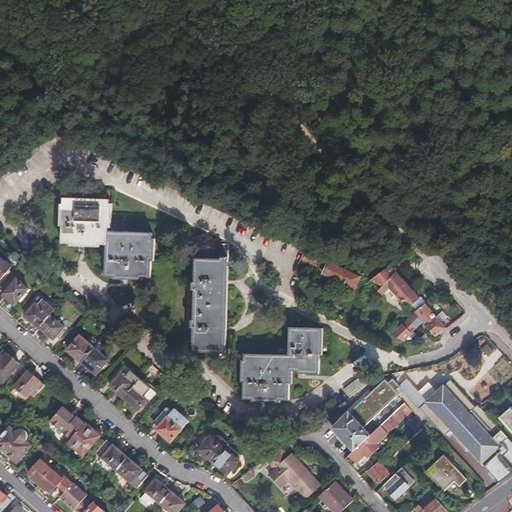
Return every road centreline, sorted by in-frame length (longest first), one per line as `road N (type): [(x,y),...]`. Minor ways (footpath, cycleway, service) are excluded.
road 1 (track): [(180,2),(436,271)]
road 2 (residential): [(0,325),(165,467),(210,486),(239,511)]
